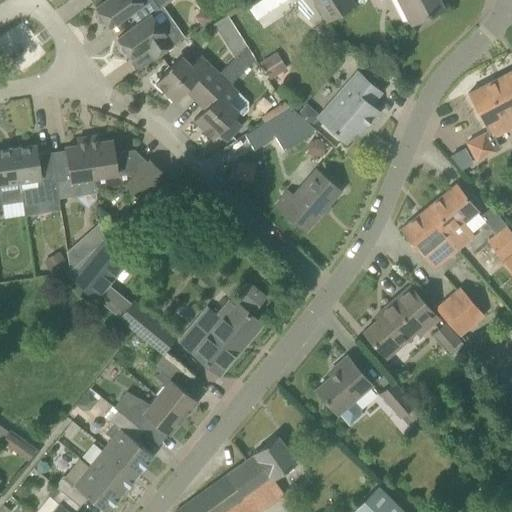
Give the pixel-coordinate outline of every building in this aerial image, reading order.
[(105,0),(95,7),(99,12),(99,17),(102,21),(106,22),(110,28),(131,14),(138,23),(151,14),(159,8),(153,0),(105,0)] [(312,0),(325,21),(354,4),(351,0),(312,0)] [(398,0),(411,24),(443,8),(438,0),(398,0)] [(138,23),(117,38),(121,43),(120,48),(123,52),(128,53),(132,58),(152,44),(159,54),(181,38),(167,20),(159,26),(151,14),(138,23)] [(277,50),(260,60),(270,77),(287,67),(277,50)] [(155,82),(174,101),(189,85),(199,95),(218,75),(199,56),(190,66),(180,56),(155,82)] [(511,70),(503,75),(511,92),(511,108),(510,110),(511,113),(511,70)] [(317,116),(318,117),(346,142),(361,124),(365,128),(379,112),(371,104),(381,92),(357,71),(317,116)] [(208,104),(193,119),(213,138),(218,133),(226,140),(241,125),(233,117),(238,112),(242,116),(246,112),(247,102),(218,75),(199,95),(208,104)] [(499,148),(493,137),(511,126),(511,113),(510,110),(511,108),(511,92),(503,75),(467,93),(487,132),(466,143),(475,160),(499,148)] [(317,129),(311,125),(298,112),(292,107),(266,123),(283,150),(317,129)] [(98,135),(87,137),(96,189),(126,185),(140,199),(164,174),(149,159),(147,162),(134,149),(114,152),(112,140),(99,142),(98,135)] [(96,192),(96,189),(87,137),(77,138),(78,145),(65,147),(66,154),(52,156),(59,197),(96,192)] [(311,139),(307,145),(308,152),(315,156),(321,155),(325,149),(323,142),(318,138),(311,139)] [(59,197),(52,156),(51,151),(38,153),(37,144),(15,148),(23,200),(23,202),(59,197)] [(0,208),(2,208),(1,204),(23,200),(15,148),(0,150),(0,208)] [(472,164),(465,149),(449,157),(460,170),(472,164)] [(238,161),(237,166),(234,177),(253,181),(256,165),(238,161)] [(292,193),(289,190),(276,205),(305,230),(340,190),(314,167),(292,193)] [(455,183),(424,209),(458,249),(474,236),(463,222),(477,210),(455,183)] [(434,269),(458,249),(424,209),(400,228),(434,269)] [(486,241),(504,262),(511,272),(511,232),(506,225),(486,241)] [(64,272),(96,298),(110,282),(129,258),(104,238),(64,272)] [(58,251),(42,261),(50,273),(66,264),(58,251)] [(179,341),(219,374),(261,323),(248,312),(262,295),(248,284),(234,300),(219,319),(207,308),(179,341)] [(483,315),(460,288),(436,308),(459,335),(483,315)] [(394,305),(391,301),(374,316),(377,319),(363,331),(386,357),(416,331),(419,334),(438,318),(412,289),(394,305)] [(163,353),(164,354),(177,338),(133,302),(120,317),(163,353)] [(430,335),(447,352),(460,341),(444,323),(430,335)] [(191,377),(164,354),(163,353),(153,365),(160,371),(156,376),(165,384),(156,395),(183,417),(197,400),(182,388),(191,377)] [(361,409),(355,401),(371,386),(347,356),(334,367),(337,371),(315,389),(338,416),(340,414),(349,425),(362,414),(361,409)] [(399,419),(413,406),(415,405),(394,381),(378,395),(399,419)] [(169,435),(183,417),(156,395),(149,403),(127,391),(114,407),(118,410),(142,431),(151,420),(169,435)] [(112,438),(105,447),(137,474),(152,455),(135,440),(142,431),(118,410),(110,419),(114,422),(105,432),(112,438)] [(72,421),(64,431),(71,437),(80,427),(72,421)] [(8,431),(2,427),(0,429),(0,438),(2,440),(8,431)] [(259,511),(274,502),(271,498),(281,490),(273,479),(295,463),(277,436),(253,452),(254,454),(174,511),(259,511)] [(35,450),(26,444),(18,454),(27,460),(35,450)] [(122,492),(137,474),(105,447),(89,465),(122,492)] [(55,484),(61,489),(81,505),(89,496),(106,511),(122,492),(89,465),(74,484),(63,475),(55,484)] [(404,511),(378,485),(351,511),(404,511)] [(75,511),(81,505),(61,489),(53,498),(59,503),(51,511),(75,511)]
